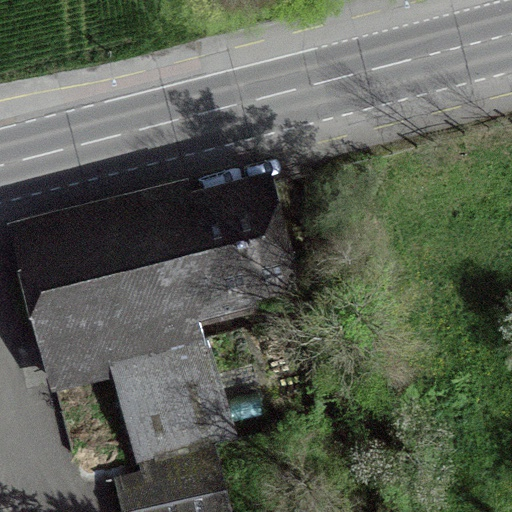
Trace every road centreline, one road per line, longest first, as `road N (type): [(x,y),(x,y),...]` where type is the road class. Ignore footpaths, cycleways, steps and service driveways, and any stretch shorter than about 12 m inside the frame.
road 1 (primary): [(0,164),(511,33)]
road 2 (track): [(66,511),(43,478),(0,331)]
